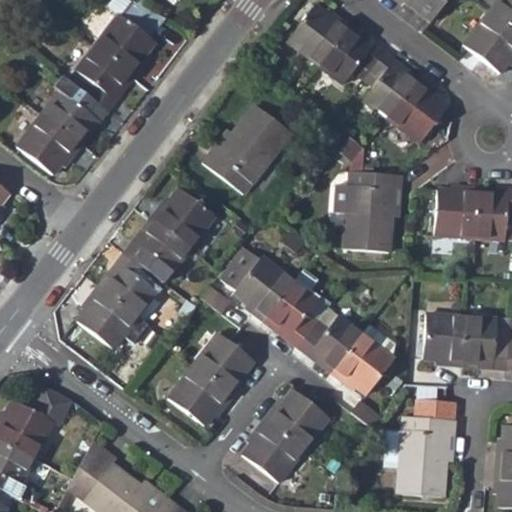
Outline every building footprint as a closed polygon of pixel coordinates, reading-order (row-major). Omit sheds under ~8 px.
[(389,0),(395,0),(429,26),(449,0),(388,0),(389,1),(389,0)] [(511,0),(497,0),(487,14),(511,33),(511,0)] [(150,41),(164,23),(128,4),(118,16),(116,16),(90,49),(127,78),(131,81),(140,68),(137,66),(154,44),(150,41)] [(284,44),(318,70),(347,33),(348,30),(337,21),(335,23),(313,6),(284,44)] [(511,33),(487,14),(462,46),(499,75),(511,57),(511,33)] [(353,74),(362,81),(382,56),(372,49),(370,51),(347,33),(318,70),(342,89),(353,74)] [(110,102),(127,78),(90,49),(72,72),(73,74),(66,84),(77,93),(105,114),(113,104),(110,102)] [(361,103),(383,120),(412,83),(389,66),(391,62),(382,56),(362,81),(372,89),(361,103)] [(66,84),(59,79),(51,89),(57,93),(39,117),(76,146),(95,121),(98,123),(105,114),(77,93),(66,84)] [(427,90),(414,81),(412,83),(383,120),(416,146),(445,109),(425,93),(427,90)] [(209,153),(200,165),(244,198),(253,187),(251,185),(290,136),(250,107),(213,156),(209,153)] [(69,161),(79,148),(76,146),(39,117),(15,148),(52,177),(67,159),(69,161)] [(400,194),(401,178),(359,175),(348,174),(346,189),(344,217),(340,251),(389,256),(394,193),(400,194)] [(331,216),(344,217),(346,189),(333,188),(331,216)] [(431,238),(473,241),(477,194),(478,190),(462,188),(462,192),(436,190),(431,238)] [(154,211),(146,222),(149,225),(186,254),(212,219),(175,191),(157,213),(154,211)] [(506,196),(477,194),(473,241),(502,243),(503,226),(511,226),(511,191),(506,192),(506,196)] [(228,233),(238,241),(246,231),(236,223),(228,233)] [(169,275),(186,254),(149,225),(132,246),(129,244),(120,254),(159,284),(166,274),(169,275)] [(287,236),(280,245),(294,255),(301,246),(287,236)] [(251,315),(263,325),(265,322),(294,284),(260,258),(259,261),(241,247),(217,278),(215,281),(233,294),(231,296),(253,313),(251,315)] [(116,266),(98,290),(136,319),(155,296),(151,293),(159,284),(120,254),(113,264),(116,266)] [(294,284),(306,293),(315,282),(303,272),(294,284)] [(284,342),(296,351),(319,321),(326,311),(314,302),(316,300),(306,293),(294,284),(265,322),(286,338),(284,342)] [(112,351),(124,336),(136,319),(98,290),(95,287),(85,300),(88,302),(74,323),(112,351)] [(230,303),(209,288),(200,301),(220,316),(230,303)] [(314,302),(326,311),(330,307),(317,298),(316,300),(314,302)] [(319,321),(328,329),(337,319),(326,311),(319,321)] [(448,368),(463,369),(463,365),(467,318),(424,314),(420,361),(448,364),(448,368)] [(309,356),(331,373),(361,336),(337,317),(337,319),(328,329),(319,321),(296,351),(307,359),(309,356)] [(491,371),(503,372),(507,321),(467,318),(463,365),(491,367),(491,371)] [(124,336),(133,342),(145,326),(136,319),(124,336)] [(511,321),(507,321),(503,372),(511,373),(511,321)] [(395,346),(369,325),(361,336),(331,373),(329,376),(341,386),(344,382),(363,398),(393,360),(395,346)] [(70,334),(64,342),(73,349),(79,341),(70,334)] [(215,336),(190,368),(230,399),(239,387),(236,385),(252,364),(215,336)] [(220,412),(230,399),(190,368),(166,400),(202,429),(218,410),(220,412)] [(0,441),(33,459),(51,426),(55,428),(68,406),(42,391),(29,415),(9,404),(0,420),(0,441)] [(270,410),(260,422),(301,454),(326,421),(289,392),(273,412),(270,410)] [(358,403),(349,415),(369,432),(378,419),(358,403)] [(413,420),(453,423),(454,405),(414,403),(413,420)] [(400,420),(399,435),(396,472),(394,495),(442,499),(448,437),(452,438),(453,423),(413,420),(400,420)] [(276,486),(301,454),(260,422),(251,434),(255,437),(239,458),(276,486)] [(82,427),(77,435),(91,443),(95,434),(82,427)] [(493,455),(493,469),(511,470),(511,429),(500,429),(498,455),(493,455)] [(381,471),(396,472),(399,435),(384,434),(381,471)] [(12,498),(33,459),(0,441),(0,491),(0,492),(11,498),(12,498)] [(114,460),(94,445),(74,482),(69,491),(94,511),(172,511),(175,509),(165,501),(162,505),(110,464),(114,460)] [(511,510),(511,470),(493,469),(491,483),(496,484),(493,509),(511,510)] [(0,492),(0,506),(4,509),(11,498),(0,492)]
